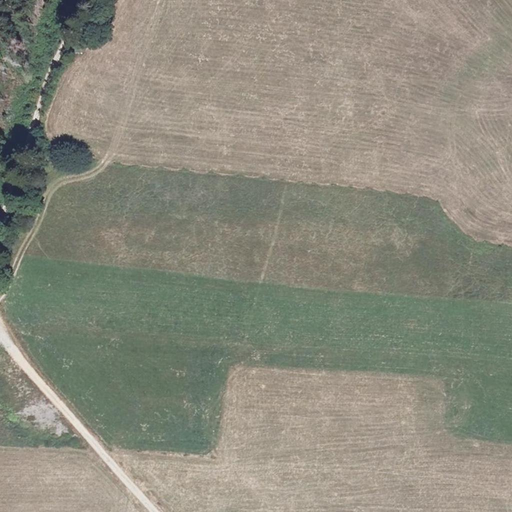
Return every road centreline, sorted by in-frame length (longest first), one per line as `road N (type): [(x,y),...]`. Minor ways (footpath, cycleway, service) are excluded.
road 1 (track): [(0,217),(79,0)]
road 2 (track): [(152,511),(0,340)]
